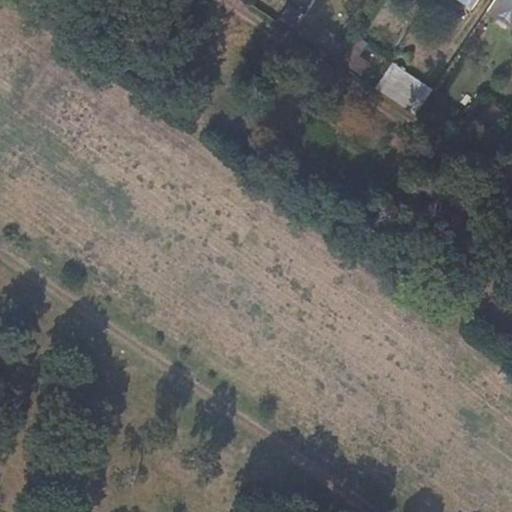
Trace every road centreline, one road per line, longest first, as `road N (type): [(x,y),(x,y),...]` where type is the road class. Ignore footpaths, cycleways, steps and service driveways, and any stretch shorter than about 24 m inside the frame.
road 1 (track): [(360,511),(0,251)]
road 2 (track): [(511,226),(158,0)]
